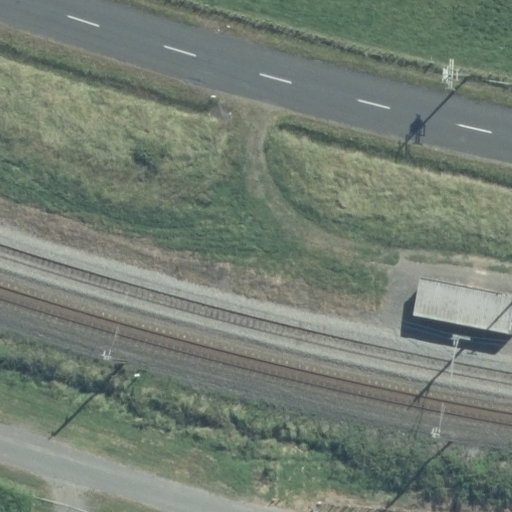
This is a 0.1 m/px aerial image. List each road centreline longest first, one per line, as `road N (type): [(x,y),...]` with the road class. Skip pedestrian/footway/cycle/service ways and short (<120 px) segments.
road 1 (unclassified): [(21,0),(169,50),(511,136)]
road 2 (residential): [(0,445),(222,511)]
